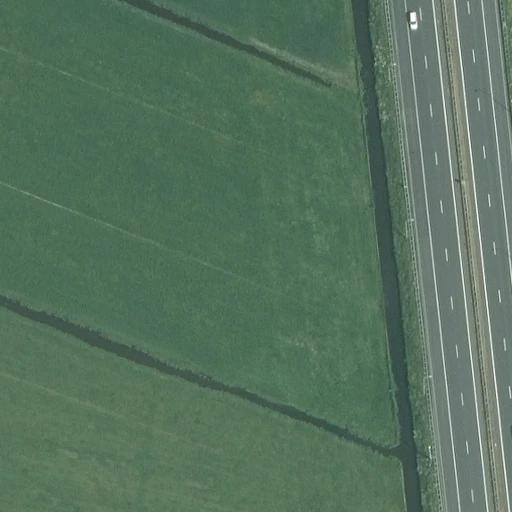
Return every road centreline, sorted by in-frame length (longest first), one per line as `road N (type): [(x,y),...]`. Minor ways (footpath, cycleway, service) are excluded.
road 1 (motorway): [(411,0),(467,511)]
road 2 (motorway): [(511,340),(475,0)]
